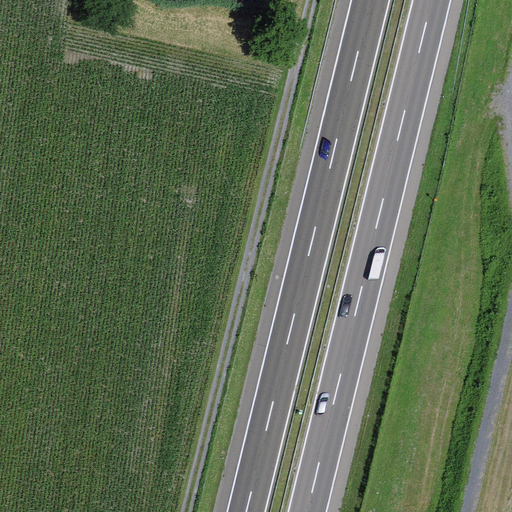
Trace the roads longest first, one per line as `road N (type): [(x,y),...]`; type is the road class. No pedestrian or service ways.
road 1 (motorway): [(371,0),(246,511)]
road 2 (track): [(196,511),(320,0)]
road 3 (motorway): [(308,511),(432,0)]
road 4 (track): [(511,391),(484,511)]
